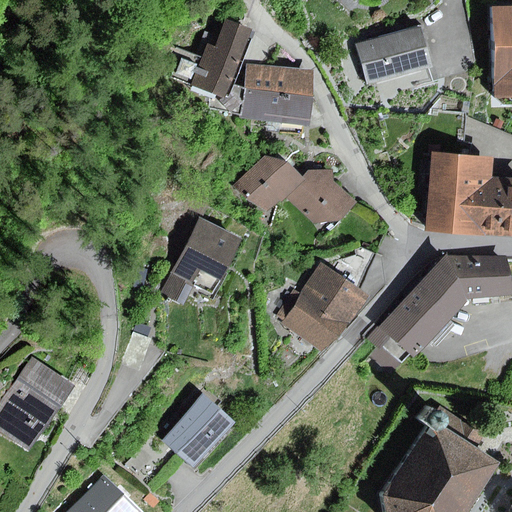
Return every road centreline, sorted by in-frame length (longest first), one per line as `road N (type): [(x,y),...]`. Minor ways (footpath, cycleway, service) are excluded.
road 1 (residential): [(25,511),(103,373),(108,317),(100,271),(85,252),(60,248),(35,277)]
road 2 (residential): [(418,258),(356,341),(184,511)]
road 3 (residential): [(261,24),(316,70),(381,206),(418,258)]
